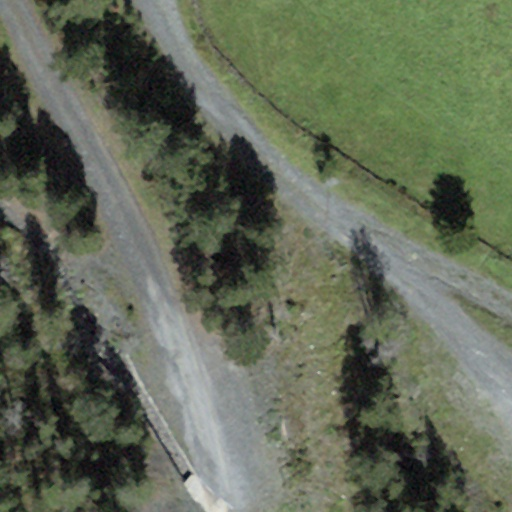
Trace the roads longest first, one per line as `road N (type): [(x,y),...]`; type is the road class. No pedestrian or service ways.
road 1 (track): [(13,0),(149,277),(220,511)]
road 2 (residential): [(511,315),(208,82),(192,0)]
